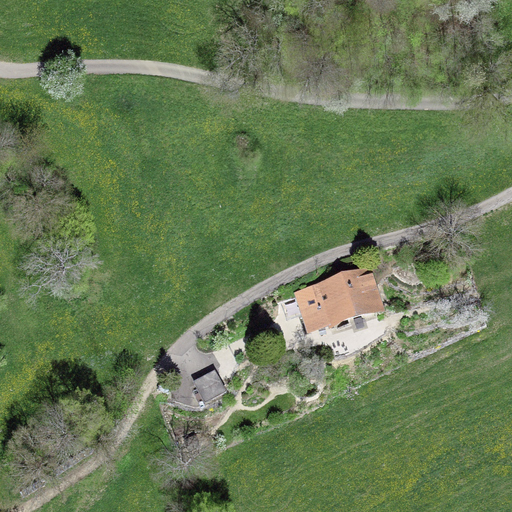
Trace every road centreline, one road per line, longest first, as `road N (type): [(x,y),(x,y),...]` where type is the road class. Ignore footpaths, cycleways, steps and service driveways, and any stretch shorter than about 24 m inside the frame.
road 1 (track): [(0,69),(116,65),(381,103),(511,91)]
road 2 (residential): [(161,366),(209,321),(263,288),(511,192)]
road 3 (track): [(21,511),(111,447),(161,366)]
